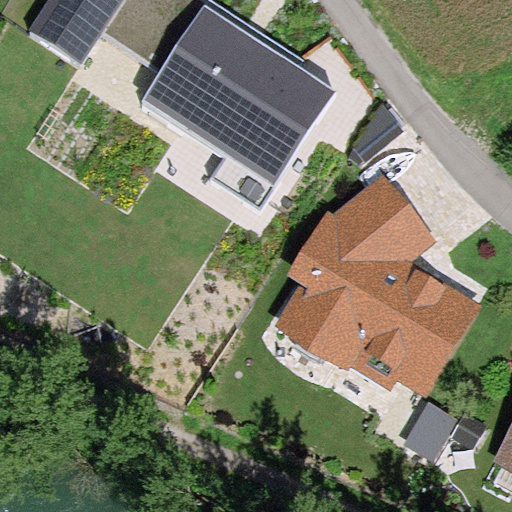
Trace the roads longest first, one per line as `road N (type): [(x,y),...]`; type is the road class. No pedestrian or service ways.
road 1 (track): [(325,511),(0,366)]
road 2 (residential): [(511,210),(414,121),(329,0)]
